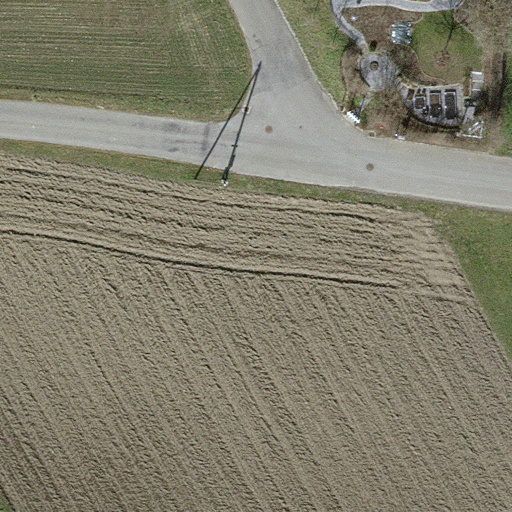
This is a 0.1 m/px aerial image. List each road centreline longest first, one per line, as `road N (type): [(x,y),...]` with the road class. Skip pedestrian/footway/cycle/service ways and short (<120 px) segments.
road 1 (track): [(253,0),(324,141),(0,112)]
road 2 (residential): [(511,172),(324,141)]
